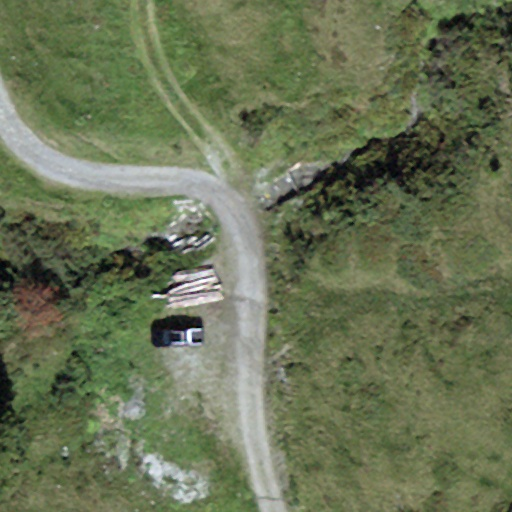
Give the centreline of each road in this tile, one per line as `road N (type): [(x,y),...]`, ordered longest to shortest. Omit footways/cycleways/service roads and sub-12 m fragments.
road 1 (track): [(295,511),(271,430),(276,241),(244,179),(171,153),(66,141),(18,89),(0,30)]
road 2 (track): [(244,179),(140,28),(141,0)]
